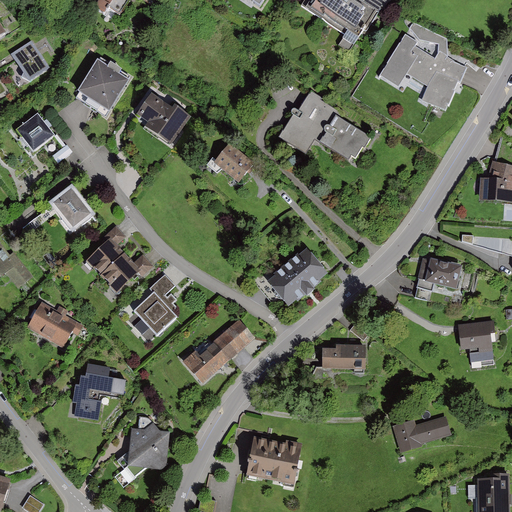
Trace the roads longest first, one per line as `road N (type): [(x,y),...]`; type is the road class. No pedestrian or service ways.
road 1 (residential): [(511,67),(394,251),(295,336)]
road 2 (unclassified): [(295,336),(172,258),(101,168)]
road 3 (residential): [(295,336),(233,399),(177,511)]
road 4 (residential): [(89,511),(0,393)]
